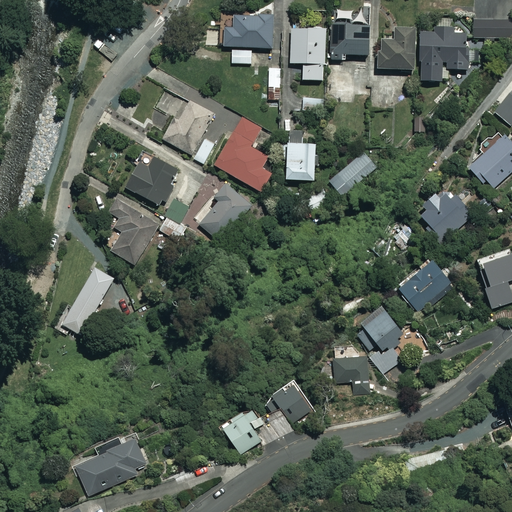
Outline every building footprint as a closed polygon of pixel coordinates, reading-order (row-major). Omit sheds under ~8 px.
[(275,16),(236,16),(236,64),(253,65),(253,49),(275,50),(275,16)] [(511,22),(476,22),(477,38),(511,38),(511,22)] [(373,25),(334,25),(333,61),(346,61),(346,56),(372,57),(373,25)] [(396,42),(385,41),(384,52),(381,52),(381,70),(417,71),(418,29),(397,29),(396,42)] [(469,29),(423,29),(424,82),(443,82),(443,71),(469,70),(469,29)] [(329,30),(294,30),(293,65),(306,65),(305,81),(327,82),(329,30)] [(281,70),(271,69),(270,101),(281,101),(281,70)] [(174,97),(164,92),(156,108),(175,117),(184,97),(176,93),(174,97)] [(511,94),(496,114),(511,126),(511,94)] [(326,100),(305,99),(304,121),(324,122),(326,100)] [(215,115),(192,103),(181,122),(177,119),(165,141),(192,156),(215,115)] [(264,130),(244,119),(217,167),(263,193),(274,174),(266,169),(271,159),(253,149),(264,130)] [(282,145),(281,161),(290,161),(290,182),(320,183),(321,144),(308,144),(308,129),(291,129),(291,145),(282,145)] [(511,144),(507,138),(472,169),(493,193),(511,175),(511,144)] [(216,145),(207,140),(197,160),(206,165),(216,145)] [(379,171),(366,154),(331,182),(343,198),(379,171)] [(180,171),(156,159),(151,169),(141,164),(129,190),(164,207),(174,187),(172,186),(180,171)] [(257,208),(228,185),(217,198),(221,202),(202,226),(226,246),(257,208)] [(445,192),(424,208),(428,212),(423,217),(443,242),(475,217),(460,197),(453,203),(445,192)] [(190,207),(179,201),(169,220),(188,230),(206,197),(198,193),(190,207)] [(105,249),(129,264),(156,221),(114,195),(105,209),(116,216),(111,224),(118,228),(105,249)] [(188,230),(169,220),(162,232),(182,243),(188,230)] [(511,304),(511,285),(511,283),(511,282),(511,257),(488,264),(495,289),(489,291),(494,310),(511,304)] [(458,285),(442,260),(402,288),(418,312),(458,285)] [(114,276),(92,264),(59,323),(82,335),(114,276)] [(418,348),(387,308),(365,325),(368,329),(359,336),(371,351),(367,355),(383,376),(418,348)] [(354,360),(354,353),(336,354),(336,362),(329,362),(318,379),(337,391),(342,384),(354,383),(355,396),(370,395),(369,359),(354,360)] [(316,412),(297,383),(276,397),(295,425),(316,412)] [(271,441),(256,411),(236,420),(239,425),(230,430),(242,455),(271,441)] [(140,469),(149,465),(139,441),(126,447),(123,439),(100,449),(103,457),(78,468),(90,497),(142,474),(140,469)] [(467,464),(462,446),(408,462),(413,480),(467,464)]
